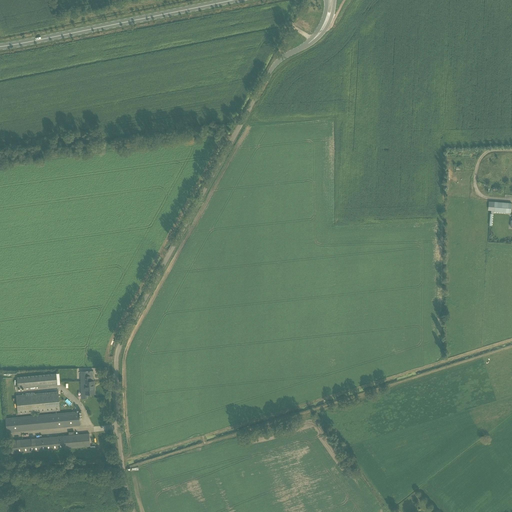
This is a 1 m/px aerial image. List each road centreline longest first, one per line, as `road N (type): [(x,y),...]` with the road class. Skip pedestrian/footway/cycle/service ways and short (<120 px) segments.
road 1 (unclassified): [(131,511),(120,464),(118,352),(263,83)]
road 2 (secondary): [(0,46),(233,0)]
